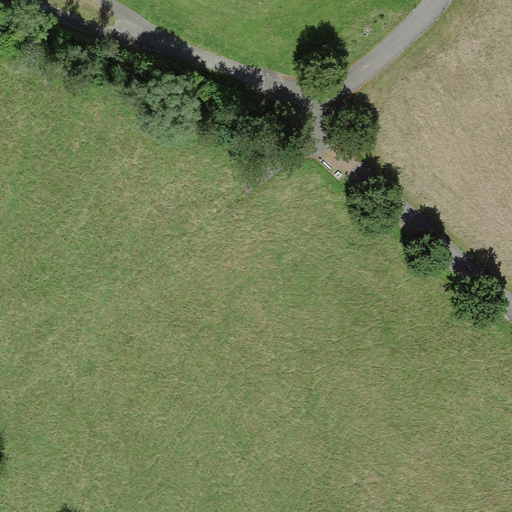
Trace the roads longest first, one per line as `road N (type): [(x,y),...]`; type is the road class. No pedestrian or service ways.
road 1 (track): [(345,165),(309,108),(111,0)]
road 2 (track): [(47,0),(309,108)]
road 3 (track): [(316,128),(292,159),(103,312)]
road 4 (residential): [(432,0),(316,128)]
